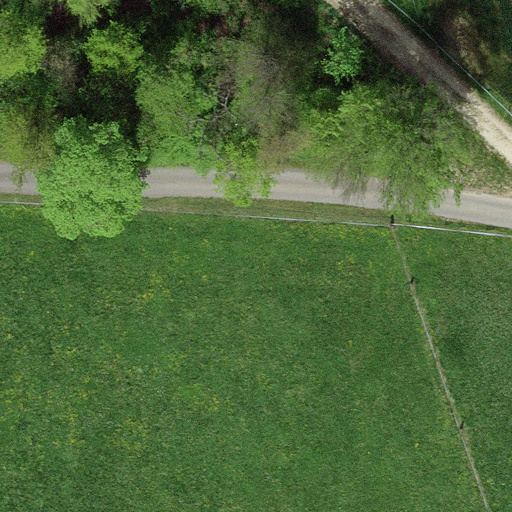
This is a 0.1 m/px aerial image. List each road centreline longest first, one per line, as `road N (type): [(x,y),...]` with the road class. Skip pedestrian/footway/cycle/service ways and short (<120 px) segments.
road 1 (unclassified): [(511,215),(276,184),(0,175)]
road 2 (track): [(511,143),(354,0)]
